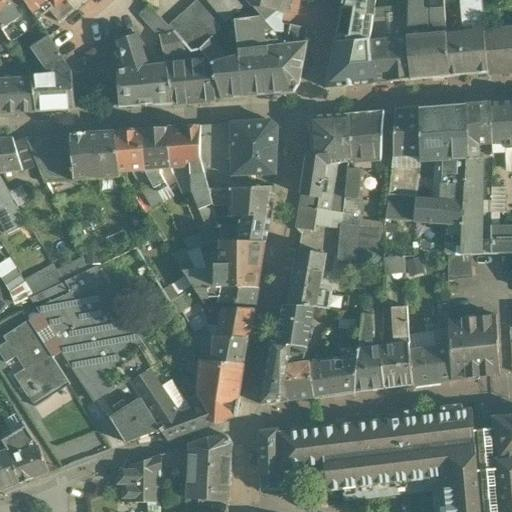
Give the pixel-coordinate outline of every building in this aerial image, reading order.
[(24,0),(0,0),(0,25),(11,43),(29,32),(14,9),(25,1),(24,0)] [(24,0),(25,1),(38,21),(50,11),(59,23),(86,0),(24,0)] [(226,3),(222,0),(203,0),(200,5),(220,23),(223,21),(233,10),(226,3)] [(246,0),(228,0),(226,3),(233,10),(223,21),(224,23),(248,2),(246,0)] [(290,0),(246,0),(248,2),(261,17),(262,17),(274,32),(284,32),(284,25),(282,22),(284,14),(287,14),(290,0)] [(376,0),(342,0),(341,9),(355,11),(374,14),(374,11),(376,0)] [(444,0),(429,0),(431,23),(437,31),(438,35),(425,36),(424,2),(413,0),(409,0),(409,8),(409,37),(413,80),(450,77),(447,35),(447,34),(444,0)] [(474,32),(447,35),(450,77),(488,74),(485,32),(484,24),(481,0),(477,0),(463,1),(465,27),(473,26),(474,32)] [(493,0),(485,0),(481,0),(484,24),(498,22),(493,0)] [(220,23),(200,5),(174,33),(192,53),(201,51),(213,38),(224,27),(220,23)] [(174,33),(149,6),(140,14),(159,36),(174,33)] [(409,8),(374,11),(374,14),(371,40),(375,84),(413,80),(409,37),(409,8)] [(371,40),(355,41),(353,34),(352,34),(355,11),(341,9),(326,88),(375,84),(371,40)] [(274,32),(262,17),(261,17),(235,21),(239,56),(240,56),(244,98),(294,93),(299,85),(308,43),(307,43),(287,45),(286,45),(286,46),(274,32)] [(307,28),(291,25),(287,45),(307,43),(307,28)] [(511,71),(511,29),(485,32),(488,74),(511,71)] [(44,30),(15,49),(20,57),(35,48),(34,47),(49,37),(44,30)] [(174,33),(159,36),(164,56),(192,53),(174,33)] [(149,67),(138,35),(118,41),(127,70),(118,71),(120,107),(137,107),(137,106),(157,105),(157,106),(173,105),(166,65),(149,67)] [(72,72),(49,37),(34,47),(35,48),(49,69),(53,69),(53,74),(32,76),(33,78),(37,112),(75,110),(72,72)] [(239,56),(223,61),(225,54),(213,38),(201,51),(208,60),(209,60),(212,64),(221,100),(244,98),(240,56),(239,56)] [(208,60),(166,64),(166,65),(173,105),(173,106),(221,100),(212,64),(209,60),(208,60)] [(0,80),(0,113),(37,112),(33,78),(0,80)] [(511,102),(491,104),(492,144),(492,149),(493,149),(511,147),(511,102)] [(491,104),(466,106),(467,148),(466,179),(465,179),(463,223),(480,223),(480,156),(493,154),(493,149),(492,149),(492,144),(491,104)] [(466,106),(421,110),(422,156),(421,156),(421,162),(444,161),(453,160),(453,179),(442,179),(441,202),(425,200),(418,199),(416,222),(463,225),(463,223),(465,179),(466,179),(467,148),(466,106)] [(421,110),(396,112),(394,157),(392,174),(398,174),(401,175),(403,173),(405,156),(421,156),(422,156),(421,110)] [(385,112),(348,115),(351,162),(348,162),(345,199),(362,200),(364,172),(370,171),(369,161),(382,160),(385,112)] [(348,115),(310,118),(312,156),(330,154),(332,164),(337,164),(348,162),(351,162),(348,115)] [(271,121),(225,124),(226,138),(232,138),(233,177),(276,175),(278,128),(271,121)] [(225,124),(201,126),(200,157),(206,177),(233,177),(232,138),(226,138),(225,124)] [(201,126),(168,129),(171,169),(190,167),(192,192),(199,210),(213,204),(209,190),(206,177),(200,157),(201,126)] [(168,129),(142,131),(145,171),(158,193),(162,191),(159,187),(165,183),(158,170),(171,169),(168,129)] [(142,131),(115,133),(119,173),(133,172),(153,209),(163,203),(158,193),(145,171),(142,131)] [(115,133),(87,135),(86,134),(71,135),(71,136),(26,138),(45,182),(120,177),(115,133)] [(0,174),(23,171),(13,139),(0,139),(0,174)] [(312,156),(308,156),(302,195),(302,196),(333,200),(333,197),(335,181),(334,180),(337,164),(332,164),(330,154),(312,156)] [(453,160),(444,161),(442,179),(453,179),(453,160)] [(392,174),(389,195),(396,195),(398,174),(392,174)] [(0,207),(0,208),(14,201),(10,194),(0,177),(0,207)] [(427,180),(419,179),(416,197),(418,197),(418,199),(425,200),(427,180)] [(29,186),(10,194),(14,201),(18,208),(37,199),(29,186)] [(276,187),(209,190),(213,204),(213,206),(231,205),(231,217),(241,217),(271,216),(276,187)] [(396,195),(389,195),(386,221),(416,222),(418,199),(418,197),(416,197),(396,195)] [(333,200),(302,196),(300,207),(331,211),(333,200)] [(345,199),(333,197),(333,200),(331,211),(343,213),(345,199)] [(362,200),(345,199),(343,213),(343,214),(361,216),(362,200)] [(18,208),(14,201),(0,208),(0,207),(0,217),(8,235),(29,225),(18,208)] [(213,204),(199,210),(206,226),(217,223),(213,206),(213,204)] [(331,211),(300,207),(296,228),(315,231),(316,226),(331,228),(333,219),(342,221),(343,214),(343,213),(331,211)] [(271,216),(241,217),(239,228),(219,227),(222,242),(266,242),(271,216)] [(206,226),(197,229),(201,237),(201,236),(206,246),(221,242),(222,242),(219,227),(217,223),(206,226)] [(480,223),(463,223),(463,225),(463,234),(461,255),(471,255),(482,255),(482,254),(483,223),(480,223)] [(492,230),(483,223),(482,254),(492,254),(492,230)] [(385,230),(341,226),(338,262),(349,261),(366,261),(384,259),(385,230)] [(511,228),(492,230),(492,254),(506,254),(511,254),(511,228)] [(463,234),(452,234),(450,256),(461,255),(463,234)] [(201,237),(184,241),(189,251),(206,246),(201,236),(201,237)] [(184,241),(173,247),(177,254),(186,252),(189,251),(184,241)] [(222,242),(221,242),(221,265),(217,265),(217,274),(210,271),(195,271),(183,271),(194,289),(258,288),(266,242),(222,242)] [(326,255),(298,250),(289,306),(314,307),(346,313),(349,297),(319,292),(326,255)] [(83,256),(88,269),(100,264),(95,251),(83,256)] [(186,252),(177,254),(173,255),(183,271),(195,271),(186,252)] [(471,255),(461,255),(450,256),(449,256),(448,281),(473,279),(471,255)] [(405,257),(385,258),(385,274),(391,274),(406,273),(405,257)] [(366,261),(349,261),(348,275),(353,275),(352,289),(365,290),(366,261)] [(159,366),(95,268),(65,282),(96,330),(129,380),(131,383),(151,370),(151,371),(159,366)] [(406,273),(391,274),(393,308),(408,307),(406,273)] [(95,401),(63,352),(96,330),(65,282),(19,304),(85,408),(95,401)] [(258,288),(194,289),(200,298),(200,299),(220,298),(219,304),(256,306),(258,288)] [(200,298),(191,304),(197,313),(202,311),(202,310),(207,309),(200,299),(200,298)] [(289,306),(283,306),(277,342),(307,346),(306,348),(307,348),(314,307),(289,306)] [(255,309),(223,307),(217,337),(249,339),(255,309)] [(408,307),(393,308),(394,320),(383,321),(383,347),(386,367),(383,368),(385,388),(413,385),(410,352),(409,344),(410,344),(408,307)] [(211,322),(207,309),(202,310),(202,311),(204,317),(206,324),(211,322)] [(374,316),(363,315),(360,337),(359,350),(355,392),(385,388),(383,368),(386,367),(383,347),(371,348),(371,343),(374,343),(375,342),(374,316)] [(497,316),(476,318),(476,324),(466,325),(465,319),(449,320),(452,381),(500,376),(498,341),(499,341),(497,316)] [(204,317),(192,322),(202,342),(211,338),(206,324),(204,317)] [(443,347),(410,352),(413,385),(413,386),(452,381),(449,320),(448,321),(449,329),(442,330),(443,347)] [(64,376),(30,322),(4,338),(7,343),(0,347),(0,353),(6,364),(17,357),(25,370),(15,377),(29,399),(64,376)] [(96,330),(63,352),(95,401),(103,396),(129,380),(96,330)] [(339,359),(311,362),(315,398),(354,394),(355,392),(359,350),(360,337),(340,335),(339,359)] [(217,337),(214,337),(214,347),(206,347),(206,352),(209,358),(213,358),(213,363),(245,365),(249,339),(217,337)] [(277,342),(272,342),(261,405),(289,402),(289,365),(290,365),(291,351),(306,354),(307,348),(306,348),(307,346),(277,342)] [(306,354),(291,351),(290,365),(289,365),(289,402),(315,398),(311,362),(304,363),(306,354)] [(213,363),(201,362),(198,393),(205,405),(215,424),(237,417),(245,365),(213,363)] [(205,405),(181,414),(151,371),(151,370),(131,383),(161,431),(168,441),(215,424),(205,405)] [(131,383),(129,380),(103,396),(116,416),(111,419),(113,423),(113,425),(117,431),(119,431),(127,443),(161,431),(131,383)] [(10,402),(0,408),(0,410),(4,416),(15,409),(10,402)] [(30,432),(15,409),(4,416),(19,438),(19,439),(30,432)] [(424,415),(433,491),(511,482),(511,415),(479,419),(473,419),(473,410),(424,415)] [(366,423),(375,498),(433,491),(424,415),(366,423)] [(375,498),(366,423),(282,433),(281,433),(280,433),(280,472),(325,466),(328,492),(343,490),(344,502),(375,498)] [(280,430),(261,432),(260,492),(282,492),(280,474),(279,474),(279,472),(280,472),(280,433),(280,430)] [(30,432),(19,439),(19,438),(5,445),(8,451),(20,484),(21,484),(33,480),(33,479),(50,473),(39,446),(30,432)] [(226,437),(208,439),(190,445),(188,500),(229,502),(230,501),(230,499),(229,499),(230,485),(231,485),(231,483),(231,477),(232,475),(231,475),(231,469),(232,469),(232,467),(231,467),(232,446),(233,446),(233,444),(228,436),(226,436),(226,437)] [(8,451),(0,453),(0,491),(20,484),(8,451)] [(161,455),(129,467),(129,471),(123,471),(119,478),(118,484),(123,484),(123,503),(148,503),(148,506),(161,506),(161,455)] [(511,511),(511,482),(433,491),(434,511),(511,511)]
